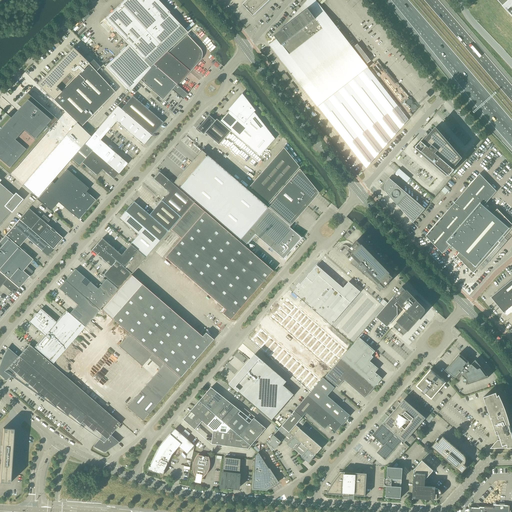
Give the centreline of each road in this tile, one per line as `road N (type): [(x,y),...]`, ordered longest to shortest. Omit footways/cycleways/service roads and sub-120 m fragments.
road 1 (unclassified): [(359,193),(246,49)]
road 2 (motorway): [(400,0),(511,128)]
road 3 (unknown): [(322,245),(382,295),(395,277),(353,234)]
road 4 (unclassified): [(465,307),(359,193)]
road 5 (unclassified): [(270,502),(136,480)]
road 6 (unclassified): [(155,438),(238,341)]
road 7 (motorway): [(511,97),(428,0)]
road 8 (unclassified): [(228,334),(145,430)]
road 9 (unclassified): [(359,193),(441,99)]
road 10 (unclassified): [(0,85),(88,0)]
road 11 (unknown): [(1,393),(22,386),(67,419),(84,436),(82,456)]
